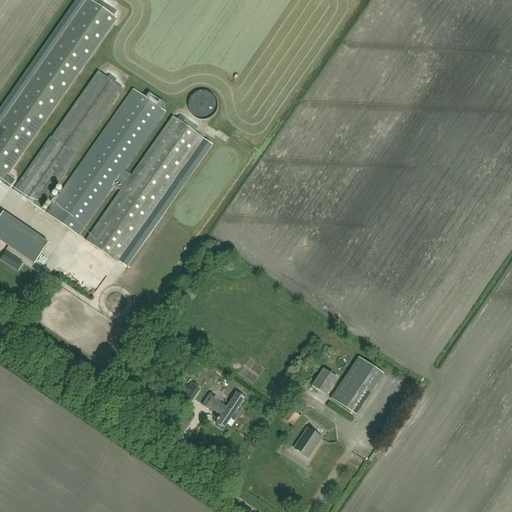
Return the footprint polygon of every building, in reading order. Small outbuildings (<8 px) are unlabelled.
[(88,0),(0,126),(0,182),(10,189),(15,181),(7,175),(116,20),(88,0)] [(51,137),(14,192),(41,211),(123,90),(98,72),(53,138),(51,137)] [(48,215),(78,236),(165,112),(134,91),(48,215)] [(86,242),(116,263),(203,139),(173,118),(86,242)] [(0,240),(36,260),(48,237),(16,220),(13,226),(0,218),(0,240)] [(0,260),(17,272),(21,266),(4,254),(0,259),(0,260)] [(331,400),(355,416),(383,375),(358,358),(331,400)] [(312,387),(326,396),(337,379),(323,370),(312,387)] [(244,400),(245,399),(236,393),(236,394),(227,408),(215,400),(216,398),(210,394),(203,405),(209,409),(210,408),(222,416),(217,423),(216,423),(225,429),(225,428),(244,399),(244,400)] [(293,427),(299,417),(289,410),(283,420),(293,427)] [(308,459),(321,439),(308,430),(295,449),(308,459)]
